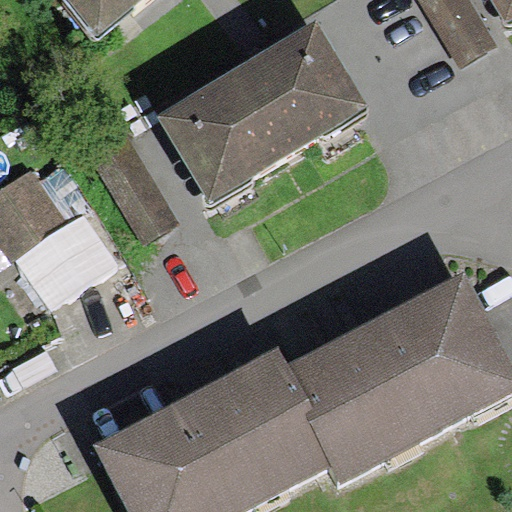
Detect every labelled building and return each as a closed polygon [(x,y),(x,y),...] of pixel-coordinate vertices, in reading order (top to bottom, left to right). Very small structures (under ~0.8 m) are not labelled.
[(46,0),(92,56),(162,0),(46,0)] [(499,49),(468,0),(418,0),(463,72),(499,49)] [(511,0),(485,0),(507,36),(511,32),(511,0)] [(318,34),(159,131),(211,216),(370,119),(318,34)] [(89,160),(142,251),(181,229),(128,138),(89,160)] [(69,228),(31,175),(0,197),(0,252),(6,261),(11,268),(69,228)] [(511,372),(466,286),(289,380),(315,428),(306,432),(333,481),(341,498),(511,407),(511,372)] [(123,511),(273,511),(333,481),(306,432),(315,428),(289,380),(280,361),(95,457),(123,511)]
